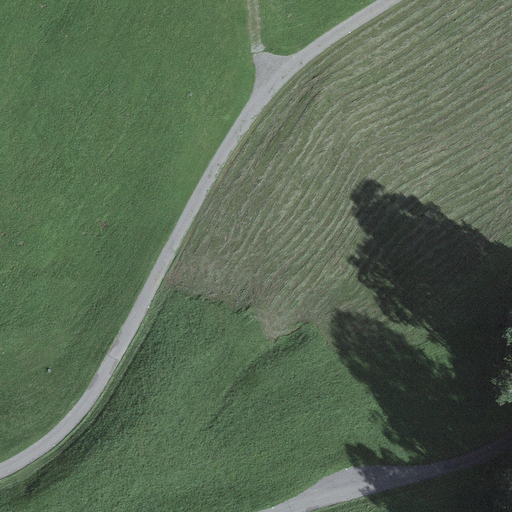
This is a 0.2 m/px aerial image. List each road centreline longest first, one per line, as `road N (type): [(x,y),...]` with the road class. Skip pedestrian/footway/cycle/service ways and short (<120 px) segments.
road 1 (unclassified): [(389,0),(315,47),(266,93),(81,409),(40,448),(0,470)]
road 2 (unclassified): [(274,511),(511,441)]
